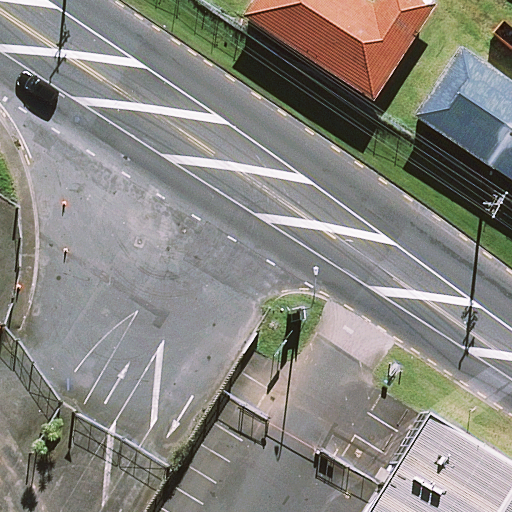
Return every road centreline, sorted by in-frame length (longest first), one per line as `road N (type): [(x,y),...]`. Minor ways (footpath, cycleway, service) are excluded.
road 1 (unclassified): [(73,511),(263,198)]
road 2 (tertiary): [(263,198),(0,17)]
road 3 (tertiary): [(511,362),(263,198)]
